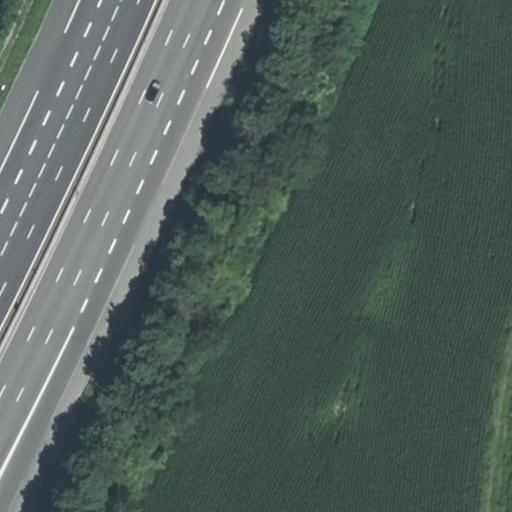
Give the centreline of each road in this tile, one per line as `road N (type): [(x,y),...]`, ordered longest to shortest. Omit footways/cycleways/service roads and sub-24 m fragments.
road 1 (trunk): [(0,415),(198,0)]
road 2 (trunk): [(131,0),(0,276)]
